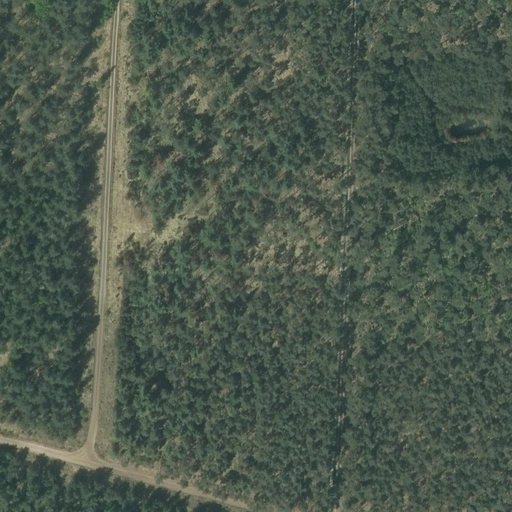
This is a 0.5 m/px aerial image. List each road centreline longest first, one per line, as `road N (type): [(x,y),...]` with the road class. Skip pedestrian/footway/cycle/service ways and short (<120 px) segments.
road 1 (track): [(114,0),(100,337),(82,462)]
road 2 (track): [(258,511),(82,462)]
